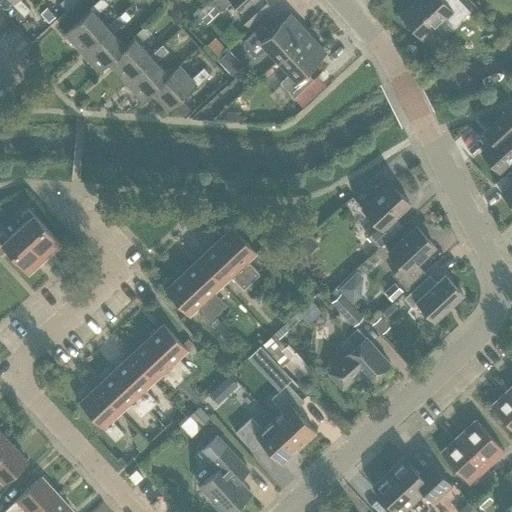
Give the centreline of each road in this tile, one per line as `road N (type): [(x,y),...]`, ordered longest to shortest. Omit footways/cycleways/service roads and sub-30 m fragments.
road 1 (residential): [(134,511),(9,373),(120,270),(63,210),(56,183)]
road 2 (residential): [(500,291),(400,74),(350,10)]
road 3 (residential): [(285,511),(489,326),(500,291)]
